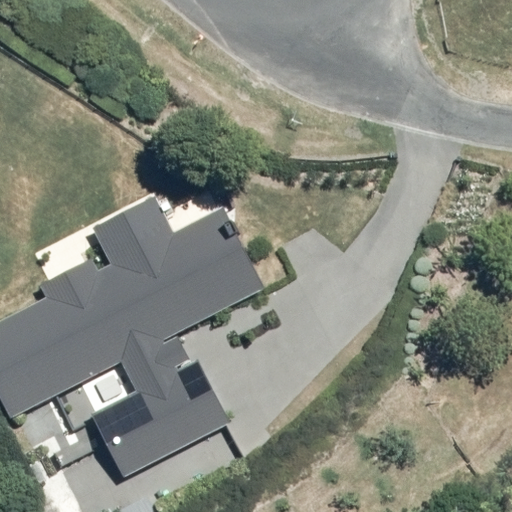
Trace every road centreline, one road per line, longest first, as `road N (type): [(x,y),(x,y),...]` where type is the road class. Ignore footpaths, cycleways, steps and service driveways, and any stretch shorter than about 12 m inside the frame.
road 1 (residential): [(319,61),(404,98),(511,122)]
road 2 (residential): [(213,0),(319,61)]
